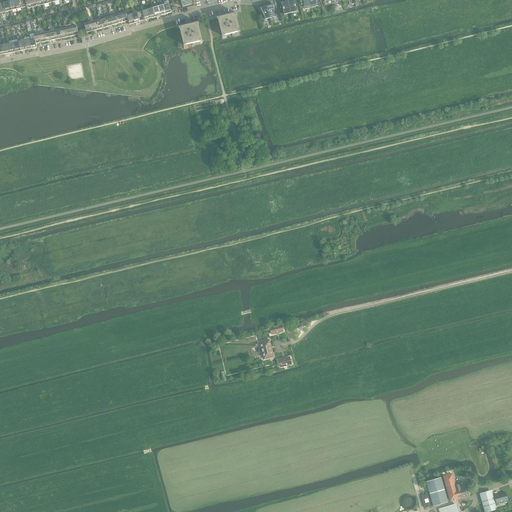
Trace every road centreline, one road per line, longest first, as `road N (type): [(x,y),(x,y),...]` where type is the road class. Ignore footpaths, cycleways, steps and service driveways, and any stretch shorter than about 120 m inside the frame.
road 1 (unknown): [(0,237),(511,117)]
road 2 (residential): [(86,45),(204,9)]
